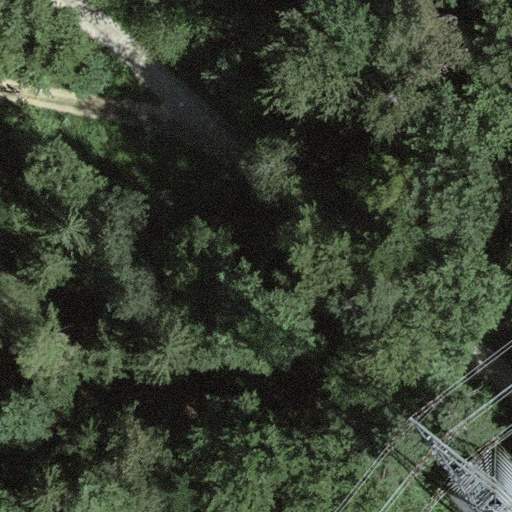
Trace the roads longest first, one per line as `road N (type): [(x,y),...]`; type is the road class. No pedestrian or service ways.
road 1 (track): [(96,0),(258,128),(499,353)]
road 2 (track): [(258,128),(0,83)]
